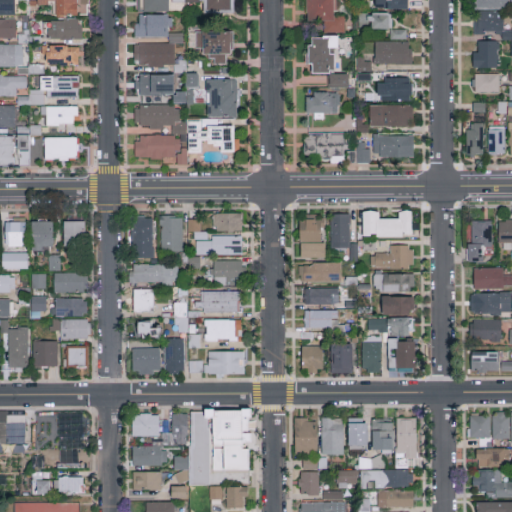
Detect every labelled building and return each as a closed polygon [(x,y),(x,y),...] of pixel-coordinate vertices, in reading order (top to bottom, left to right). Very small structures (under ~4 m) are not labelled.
[(15,0),(0,0),(0,15),(15,15),(15,0)] [(38,0),(38,4),(55,4),(55,15),(77,15),(77,0),(38,0)] [(140,0),(140,10),(168,10),(168,0),(140,0)] [(234,0),(172,0),(172,1),(203,1),(203,13),(234,13),(234,0)] [(344,15),(335,15),(335,0),(307,0),(307,21),(325,21),(325,32),(344,32),(344,15)] [(409,9),(409,0),(376,0),(376,9),(409,9)] [(475,0),(475,8),(508,8),(508,0),(475,0)] [(474,34),(511,35),(511,29),(503,29),(503,11),(475,11),(474,34)] [(392,29),(392,13),(359,13),(359,29),(392,29)] [(135,37),(170,37),(170,15),(135,15),(135,37)] [(0,38),(15,38),(15,19),(0,19),(0,38)] [(82,39),(82,20),(48,20),(48,38),(82,39)] [(407,38),(406,28),(390,28),(390,38),(407,38)] [(198,31),(198,55),(211,55),(211,64),(231,64),(231,31),(198,31)] [(337,73),(337,36),(307,36),(307,73),(337,73)] [(473,67),(497,67),(497,41),(473,41),(473,67)] [(412,42),(374,42),(374,65),(412,65),(412,42)] [(176,66),(176,44),(134,44),(134,66),(176,66)] [(22,45),(0,45),(0,67),(22,67),(22,45)] [(78,65),(78,46),(46,46),(46,65),(78,65)] [(356,56),(356,71),(373,71),(373,61),(365,61),(365,56),(356,56)] [(198,86),(197,72),(186,73),(186,86),(198,86)] [(499,73),(474,73),(474,92),(499,92),(499,73)] [(135,96),(175,96),(175,74),(135,74),(135,96)] [(27,76),(0,76),(0,96),(16,96),(16,87),(27,87),(27,76)] [(78,98),(78,76),(41,76),(41,98),(78,98)] [(331,76),(331,86),(349,86),(349,76),(331,76)] [(377,100),(411,100),(411,78),(377,78),(377,100)] [(206,118),(237,118),(237,79),(206,79),(206,118)] [(306,92),(306,114),(339,114),(339,92),(306,92)] [(498,114),(511,114),(511,102),(498,102),(498,114)] [(14,105),(0,105),(0,129),(14,129),(14,105)] [(135,105),(135,128),(179,128),(179,105),(135,105)] [(412,105),(369,105),(369,126),(412,126),(412,105)] [(78,125),(78,106),(41,106),(41,125),(78,125)] [(235,152),(234,125),(201,125),(201,120),(187,121),(188,153),(201,152),(201,144),(221,144),(221,152),(235,152)] [(483,157),(483,122),(467,122),(467,157),(483,157)] [(488,155),(505,155),(505,126),(488,126),(488,155)] [(345,161),(345,134),(304,134),(304,161),(345,161)] [(135,158),(180,157),(180,135),(135,136),(135,158)] [(413,157),(413,135),(373,135),(373,157),(413,157)] [(0,170),(0,139),(31,139),(31,170),(0,170)] [(81,162),(47,163),(47,141),(80,140),(81,162)] [(348,162),(369,162),(369,146),(356,146),(356,153),(348,153),(348,162)] [(363,211),(362,237),(412,237),(412,211),(399,211),(399,219),(379,219),(379,211),(363,211)] [(242,213),(214,213),(214,231),(242,231),(242,213)] [(330,249),(349,249),(350,214),(330,214),(330,249)] [(153,258),(153,216),(132,216),(132,258),(153,258)] [(182,216),(160,216),(160,251),(182,251),(182,216)] [(299,239),(324,239),(324,218),(299,218),(299,239)] [(42,245),(52,245),(52,220),(32,220),(32,251),(42,251),(42,245)] [(511,220),(498,220),(498,250),(511,250),(511,220)] [(5,246),(25,246),(25,221),(5,221),(5,246)] [(85,221),(63,221),(63,245),(85,245),(85,221)] [(469,261),(482,261),(482,251),(491,251),(491,221),(469,221),(469,261)] [(197,255),(242,255),(242,235),(197,235),(197,255)] [(325,243),(300,243),(300,257),(325,257),(325,243)] [(413,268),(413,245),(389,245),(389,255),(371,255),(371,268),(413,268)] [(2,253),(1,269),(27,269),(27,253),(2,253)] [(47,255),(48,269),(61,269),(60,255),(47,255)] [(212,261),(212,285),(242,285),(242,261),(212,261)] [(340,263),(299,263),(299,281),(340,281),(340,263)] [(129,265),(129,284),(178,284),(178,265),(129,265)] [(503,268),(474,268),(474,289),(511,289),(511,276),(503,276),(503,268)] [(53,292),(85,292),(85,273),(53,273),(53,292)] [(45,288),(45,274),(31,274),(31,288),(45,288)] [(373,292),(414,292),(414,274),(373,274),(373,292)] [(0,292),(14,292),(14,275),(0,275),(0,292)] [(338,288),(305,288),(305,305),(338,305),(338,288)] [(154,289),(133,289),(133,311),(154,311),(154,289)] [(241,292),(196,292),(196,313),(241,313),(241,292)] [(510,293),(472,293),(472,315),(510,315),(510,293)] [(46,313),(46,296),(31,296),(31,313),(46,313)] [(381,315),(412,315),(412,296),(381,296),(381,315)] [(0,298),(0,317),(11,317),(11,298),(0,298)] [(87,298),(52,298),(52,316),(87,316),(87,298)] [(186,303),(175,303),(175,318),(186,318),(186,303)] [(338,311),(304,311),(304,328),(338,328),(338,311)] [(413,333),(413,319),(362,318),(362,333),(413,333)] [(60,339),(90,339),(90,319),(53,319),(53,329),(60,329),(60,339)] [(241,319),(204,319),(204,341),(241,341),(241,319)] [(500,319),(469,319),(469,341),(500,341),(500,319)] [(138,321),(138,338),(160,338),(160,321),(138,321)] [(28,370),(28,327),(8,327),(8,370),(28,370)] [(198,335),(189,335),(189,345),(198,345),(198,335)] [(362,372),(381,372),(381,337),(362,337),(362,372)] [(165,372),(184,372),(184,339),(165,339),(165,372)] [(33,366),(57,366),(57,341),(33,341),(33,366)] [(415,341),(392,341),(392,347),(396,347),(396,358),(390,358),(390,371),(415,371),(415,341)] [(352,343),(330,343),(330,373),(352,373),(352,343)] [(302,372),(323,372),(323,345),(302,345),(302,372)] [(87,368),(87,347),(66,347),(66,368),(87,368)] [(159,348),(132,348),(132,374),(159,374),(159,348)] [(244,374),(244,351),(206,351),(206,374),(244,374)] [(471,372),(499,372),(499,352),(471,352),(471,372)] [(201,372),(201,361),(189,361),(189,372),(201,372)] [(511,362),(501,362),(501,370),(511,370),(511,362)] [(191,410),(191,457),(174,457),(174,469),(189,469),(189,485),(211,485),(211,470),(249,470),(249,445),(250,445),(250,410),(191,410)] [(0,411),(24,411),(24,444),(0,444),(0,411)] [(511,412),(492,412),(492,439),(510,439),(510,442),(511,442),(511,412)] [(489,413),(469,413),(469,438),(489,438),(489,413)] [(132,436),(159,436),(159,414),(132,414),(132,436)] [(174,444),(187,444),(187,414),(174,414),(174,444)] [(83,415),(58,415),(58,449),(83,449),(83,415)] [(316,418),(294,418),(294,455),(303,455),(303,468),(326,468),(326,459),(316,459),(316,418)] [(321,454),(343,454),(343,418),(321,418),(321,454)] [(348,418),(348,447),(367,447),(367,418),(348,418)] [(392,451),(392,419),(372,419),(372,451),(392,451)] [(416,419),(396,419),(396,458),(416,458),(416,419)] [(31,442),(43,442),(43,431),(31,431),(31,442)] [(165,465),(165,446),(132,446),(132,465),(165,465)] [(508,448),(475,448),(475,466),(508,466),(508,448)] [(58,456),(40,456),(40,468),(58,468),(58,456)] [(383,469),(383,456),(360,456),(359,468),(383,469)] [(337,487),(356,487),(356,470),(337,470),(337,487)] [(412,487),(412,470),(360,470),(360,487),(412,487)] [(486,497),(511,497),(511,480),(502,481),(502,471),(473,471),(473,491),(486,491),(486,497)] [(161,472),(132,472),(132,489),(161,489),(161,472)] [(299,495),(319,495),(319,472),(299,472),(299,495)] [(84,493),(84,477),(54,477),(54,493),(84,493)] [(50,495),(50,480),(36,480),(36,495),(50,495)] [(173,497),(186,497),(186,487),(173,487),(173,497)] [(209,498),(221,498),(221,487),(209,487),(209,498)] [(247,508),(247,487),(226,487),(226,508),(247,508)] [(414,491),(377,491),(377,507),(414,507),(414,491)] [(359,500),(361,511),(369,509),(368,499),(359,500)] [(79,511),(79,502),(15,502),(15,511),(79,511)] [(173,511),(173,502),(145,502),(145,511),(173,511)] [(300,502),(300,511),(345,511),(345,502),(300,502)] [(511,511),(511,502),(476,502),(476,511),(511,511)]
